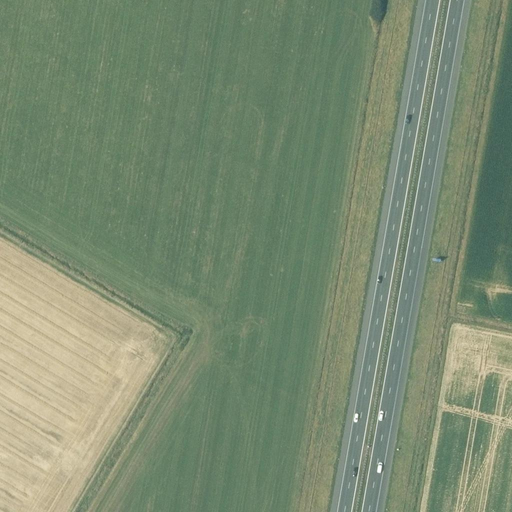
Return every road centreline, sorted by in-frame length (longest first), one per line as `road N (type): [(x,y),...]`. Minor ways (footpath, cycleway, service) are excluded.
road 1 (motorway): [(368,511),(457,0)]
road 2 (motorway): [(428,0),(341,511)]
